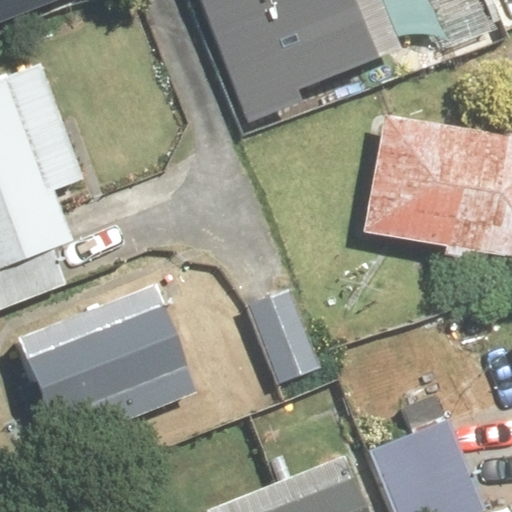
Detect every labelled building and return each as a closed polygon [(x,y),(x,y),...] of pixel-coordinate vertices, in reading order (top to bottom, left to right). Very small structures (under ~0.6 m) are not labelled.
[(0,0),(0,15),(40,0),(0,0)] [(203,0),(249,114),(392,58),(369,0),(203,0)] [(40,50),(0,65),(0,303),(56,282),(46,258),(77,246),(55,190),(91,177),(40,50)] [(511,119),(384,102),(367,231),(511,250),(511,119)] [(158,268),(17,324),(63,441),(205,385),(158,268)] [(511,285),(472,306),(511,386),(511,285)] [(281,299),(236,320),(268,389),(313,368),(281,299)] [(359,444),(385,511),(482,511),(491,509),(452,409),(359,444)] [(202,501),(206,511),(371,511),(345,445),(202,501)]
